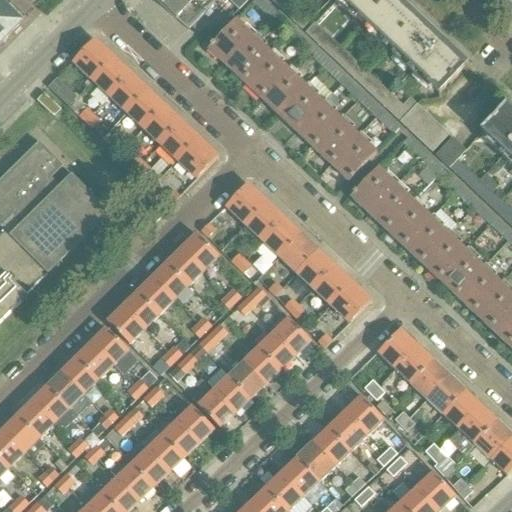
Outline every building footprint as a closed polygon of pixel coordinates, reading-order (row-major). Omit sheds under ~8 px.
[(0,0),(0,15),(12,4),(7,0),(0,0)] [(205,13),(190,0),(154,0),(188,31),(205,13)] [(190,0),(205,13),(217,0),(190,0)] [(249,0),(233,0),(230,3),(239,11),(249,0)] [(256,0),(254,3),(271,19),(276,14),(261,0),(256,0)] [(270,0),(302,30),(311,21),(289,0),(270,0)] [(332,0),(338,5),(341,2),(387,45),(384,48),(387,51),(390,48),(412,69),(409,72),(414,77),(417,73),(439,95),(465,67),(462,65),(463,65),(462,64),(462,65),(445,48),(444,47),(444,48),(435,39),(435,38),(434,38),(417,22),(417,21),(416,22),(411,16),(410,15),(393,0),(332,0)] [(0,46),(27,20),(12,4),(0,15),(0,46)] [(271,19),(288,36),(294,30),(276,14),(271,19)] [(208,51),(226,67),(253,38),(236,22),(214,45),(213,45),(211,47),(211,48),(208,51)] [(306,34),(394,117),(403,107),(315,25),(306,34)] [(288,36),(306,52),(311,47),(294,30),(288,36)] [(226,67),(243,84),(271,55),(253,38),(226,67)] [(74,64),(93,82),(114,60),(102,49),(102,48),(97,45),(95,42),(74,64)] [(306,52),(323,68),(328,63),(311,47),(306,52)] [(243,84),(261,100),(288,71),(271,55),(243,84)] [(93,82),(110,99),(131,76),(125,70),(124,70),(114,60),(93,82)] [(323,68),(341,85),(346,80),(328,63),(323,68)] [(261,100),(279,117),(305,87),(288,71),(261,100)] [(110,99),(126,114),(148,92),(137,82),(131,76),(110,99)] [(57,80),(48,89),(68,108),(77,99),(57,80)] [(341,85),(358,102),(364,96),(346,80),(341,85)] [(279,117),(296,134),(323,104),(305,87),(279,117)] [(143,130),(165,108),(158,102),(148,92),(126,114),(143,130)] [(358,102),(376,118),(381,113),(364,96),(358,102)] [(296,134),(314,150),(340,120),(323,104),(296,134)] [(401,123),(409,131),(425,114),(417,107),(401,123)] [(511,111),(507,107),(482,134),(502,154),(500,156),(504,160),(507,158),(511,162),(511,111)] [(143,130),(161,147),(182,124),(176,118),(175,118),(165,108),(143,130)] [(79,118),(85,124),(93,116),(86,110),(79,118)] [(381,113),(376,118),(394,135),(399,130),(381,113)] [(409,131),(417,138),(433,121),(425,114),(409,131)] [(93,116),(85,124),(92,130),(99,122),(93,116)] [(314,150),(331,167),(358,137),(340,120),(314,150)] [(417,138),(425,146),(441,129),(433,121),(417,138)] [(169,165),(172,168),(199,140),(188,130),(182,124),(161,147),(174,159),(169,165)] [(441,129),(425,146),(432,153),(448,136),(441,129)] [(358,137),(331,167),(349,183),(352,180),(352,181),(355,178),(354,178),(376,154),(358,137)] [(421,161),(426,156),(408,139),(403,144),(421,161)] [(511,213),(492,195),(479,183),(457,162),(466,153),(465,151),(464,152),(453,141),(452,139),(451,141),(436,157),(511,228),(511,213)] [(199,140),(172,168),(175,171),(180,166),(197,181),(218,158),(215,156),(211,152),(199,140)] [(113,150),(119,156),(126,148),(120,142),(113,150)] [(3,180),(0,182),(0,227),(5,233),(0,237),(0,324),(12,312),(11,311),(47,275),(48,277),(51,273),(50,272),(105,217),(107,219),(110,215),(72,177),(69,180),(70,182),(61,190),(50,180),(63,168),(39,144),(14,169),(16,171),(5,182),(3,180)] [(439,178),(444,172),(426,156),(421,161),(439,178)] [(130,166),(136,172),(144,165),(137,159),(130,166)] [(144,165),(136,172),(142,178),(150,171),(144,165)] [(351,199),(368,215),(395,186),(378,170),(351,199)] [(456,194),(461,189),(444,172),(439,178),(456,194)] [(486,176),(479,183),(492,195),(499,188),(486,176)] [(368,215),(386,232),(414,203),(395,186),(368,215)] [(226,209),(245,227),(266,204),(255,193),(251,189),(250,190),(247,187),(226,209)] [(474,211),(479,206),(461,189),(456,194),(474,211)] [(165,200),(172,206),(180,199),(173,192),(165,200)] [(386,232),(403,249),(432,220),(414,203),(386,232)] [(245,227),(262,243),(283,221),(266,204),(245,227)] [(490,226),(495,221),(479,206),(474,211),(490,226)] [(262,243),(280,260),(301,237),(289,226),(290,226),(283,220),(283,221),(262,243)] [(403,249),(421,265),(449,236),(432,220),(403,249)] [(508,243),(511,239),(511,236),(495,221),(490,226),(508,243)] [(215,232),(208,226),(201,233),(207,240),(215,232)] [(421,265),(439,282),(467,253),(449,236),(421,265)] [(197,237),(182,252),(203,274),(219,259),(197,237)] [(280,260),(297,275),(318,253),(301,237),(280,260)] [(167,266),(189,288),(203,274),(182,252),(167,266)] [(297,275),(314,292),(335,270),(318,253),(297,275)] [(439,282),(456,298),(484,270),(467,253),(439,282)] [(230,264),(237,270),(244,262),(239,256),(230,264)] [(244,262),(237,270),(243,276),(251,268),(244,262)] [(167,266),(153,281),(174,303),(189,288),(167,266)] [(314,292),(330,306),(351,285),(341,274),(336,269),(335,270),(314,292)] [(456,298),(474,315),(502,286),(484,270),(456,298)] [(153,281),(138,296),(166,324),(167,325),(173,318),(166,311),(174,303),(153,281)] [(268,292),(274,298),(282,291),(275,284),(268,292)] [(351,285),(330,306),(350,325),(371,303),(368,300),(364,296),(351,285)] [(474,315),(491,331),(511,309),(511,295),(502,286),(474,315)] [(258,289),(243,304),(251,312),(266,297),(258,289)] [(233,291),(226,297),(234,305),(241,299),(233,291)] [(138,296),(123,310),(145,332),(154,323),(160,329),(166,324),(138,296)] [(234,305),(226,297),(220,304),(228,311),(234,305)] [(284,309),(290,315),(298,307),(292,301),(284,309)] [(251,312),(243,304),(236,310),(244,318),(251,312)] [(298,307),(290,315),(296,321),(304,313),(298,307)] [(511,309),(491,331),(509,348),(511,344),(511,309)] [(145,332),(123,310),(108,325),(129,347),(145,332)] [(203,320),(197,326),(205,334),(211,328),(203,320)] [(290,322),(275,336),(296,358),(311,344),(290,322)] [(205,334),(197,326),(191,332),(198,340),(205,334)] [(219,327),(213,333),(221,341),(227,335),(219,327)] [(107,331),(91,347),(113,368),(128,353),(107,331)] [(378,356),(395,372),(419,348),(401,332),(378,356)] [(206,339),(198,347),(206,355),(214,347),(221,341),(213,333),(206,339)] [(275,336),(260,350),(281,372),(296,358),(275,336)] [(318,344),(324,350),(332,343),(326,336),(318,344)] [(113,368),(91,347),(77,361),(98,383),(113,368)] [(189,356),(183,362),(191,370),(206,355),(198,347),(189,356)] [(395,372),(410,387),(434,363),(419,348),(395,372)] [(174,349),(167,355),(175,363),(181,357),(174,349)] [(260,350),(244,365),(265,387),(281,372),(260,350)] [(175,363),(167,355),(161,361),(169,369),(175,363)] [(62,375),(84,397),(98,383),(77,361),(62,375)] [(191,370),(183,362),(177,368),(185,376),(191,370)] [(410,387),(428,403),(451,379),(434,363),(410,387)] [(244,365),(229,379),(251,401),(265,387),(244,365)] [(62,375),(47,390),(69,412),(84,397),(62,375)] [(223,385),(214,394),(235,416),(251,401),(229,379),(229,380),(225,375),(219,381),(223,385)] [(428,403),(444,418),(467,394),(451,379),(428,403)] [(139,382),(133,388),(141,396),(148,390),(139,382)] [(364,390),(370,397),(378,388),(372,382),(364,390)] [(141,396),(133,388),(127,394),(134,402),(141,396)] [(155,388),(149,395),(157,403),(164,396),(155,388)] [(370,397),(376,403),(384,395),(378,388),(370,397)] [(47,390),(33,405),(45,417),(54,426),(64,417),(69,412),(47,390)] [(235,416),(214,394),(199,409),(220,431),(235,416)] [(444,418),(460,433),(484,410),(467,394),(444,418)] [(157,403),(149,395),(143,401),(134,409),(142,417),(150,409),(151,409),(157,403)] [(360,398),(344,414),(368,437),(383,422),(360,398)] [(376,409),(382,416),(389,410),(382,403),(376,409)] [(33,405),(19,418),(45,445),(59,432),(54,426),(45,417),(33,405)] [(193,409),(177,425),(198,447),(214,431),(193,409)] [(389,410),(382,416),(389,422),(395,416),(389,410)] [(460,433),(475,448),(498,424),(484,410),(460,433)] [(110,411),(103,417),(111,426),(117,419),(115,417),(110,411)] [(344,414),(329,428),(352,452),(368,437),(344,414)] [(394,422),(400,428),(409,421),(406,417),(403,414),(394,422)] [(111,426),(103,417),(96,424),(104,432),(111,426)] [(127,417),(120,424),(128,431),(135,424),(127,417)] [(19,418),(4,433),(30,460),(45,445),(19,418)] [(171,418),(156,432),(183,461),(198,447),(177,425),(171,418)] [(409,421),(400,428),(406,435),(415,427),(409,421)] [(128,431),(120,424),(113,431),(121,438),(128,431)] [(475,448),(491,463),(511,440),(511,436),(498,424),(475,448)] [(329,428),(313,443),(337,467),(352,452),(329,428)] [(141,446),(147,453),(169,475),(183,461),(156,432),(141,446)] [(4,433),(0,436),(0,459),(9,469),(15,475),(30,460),(4,433)] [(79,440),(73,446),(81,454),(88,448),(79,440)] [(511,440),(491,463),(507,478),(511,473),(511,440)] [(313,443),(296,460),(319,484),(337,467),(313,443)] [(73,446),(59,460),(67,468),(81,454),(73,446)] [(425,454),(431,461),(439,453),(433,447),(425,454)] [(96,448),(90,453),(97,461),(103,455),(96,448)] [(390,449),(384,455),(391,462),(397,456),(390,449)] [(97,461),(90,453),(84,459),(91,467),(97,461)] [(130,454),(124,459),(153,489),(169,475),(147,453),(138,462),(130,454)] [(439,453),(431,461),(437,467),(445,459),(439,453)] [(391,462),(384,455),(377,462),(383,469),(391,462)] [(0,459),(0,478),(9,469),(0,459)] [(120,480),(117,482),(139,503),(153,489),(124,459),(111,471),(120,480)] [(393,466),(399,473),(407,466),(400,459),(393,466)] [(434,470),(444,480),(454,469),(445,459),(437,467),(434,470)] [(59,460),(44,474),(52,483),(67,468),(59,460)] [(296,460),(280,475),(303,499),(319,484),(296,460)] [(399,473),(393,466),(386,473),(392,480),(399,473)] [(75,468),(60,483),(67,490),(83,475),(75,468)] [(52,483),(44,474),(29,489),(37,498),(52,483)] [(433,474),(415,490),(435,511),(441,511),(456,499),(433,474)] [(280,475),(264,491),(284,511),(289,511),(303,499),(280,475)] [(95,489),(102,497),(117,511),(129,511),(139,503),(117,482),(113,486),(106,478),(95,489)] [(358,479),(351,486),(358,493),(365,486),(358,479)] [(451,488),(457,494),(465,486),(459,480),(451,488)] [(67,490),(60,483),(54,488),(62,496),(67,490)] [(358,493),(351,486),(344,493),(351,500),(358,493)] [(465,486),(457,494),(463,501),(471,493),(465,486)] [(361,496),(368,503),(375,497),(368,489),(361,496)] [(435,511),(415,490),(399,505),(405,511),(435,511)] [(284,511),(264,491),(248,506),(253,511),(284,511)] [(46,496),(30,511),(31,511),(44,511),(53,504),(46,496)] [(361,511),(375,511),(368,503),(361,496),(354,503),(361,511)] [(117,511),(102,497),(87,511),(88,511),(117,511)] [(20,498),(10,508),(13,511),(21,511),(28,506),(20,498)]
